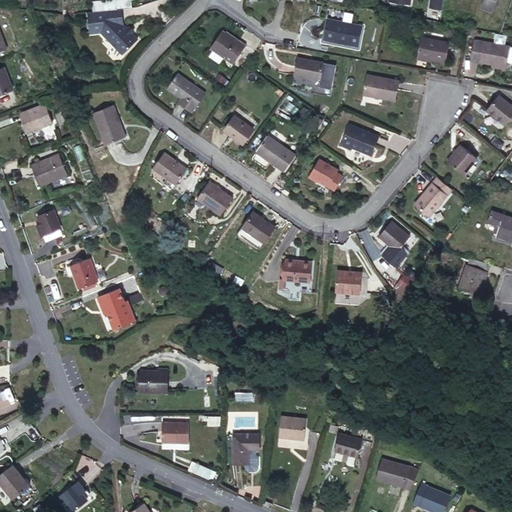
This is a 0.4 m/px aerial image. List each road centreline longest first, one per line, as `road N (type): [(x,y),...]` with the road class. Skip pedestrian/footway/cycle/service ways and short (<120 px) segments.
road 1 (residential): [(203,0),(134,74),(131,89),(316,226),(355,224),(427,136),(446,92)]
road 2 (residential): [(255,511),(88,431),(68,405),(0,220)]
